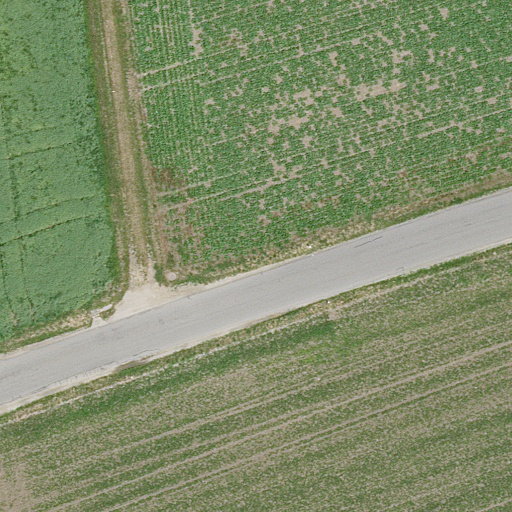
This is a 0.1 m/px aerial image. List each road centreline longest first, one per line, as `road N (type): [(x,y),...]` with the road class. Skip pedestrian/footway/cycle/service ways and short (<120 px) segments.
road 1 (tertiary): [(0,378),(511,213)]
road 2 (track): [(108,0),(148,329)]
